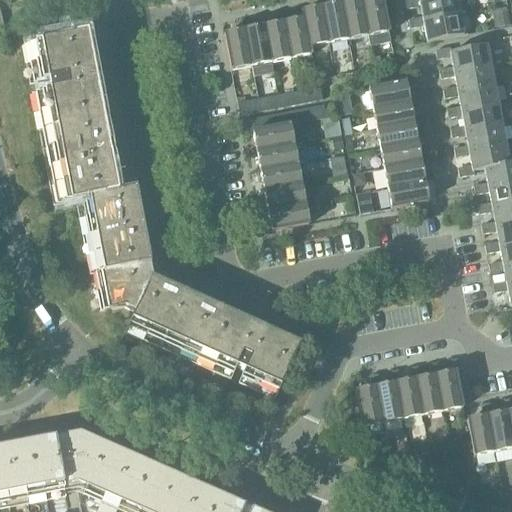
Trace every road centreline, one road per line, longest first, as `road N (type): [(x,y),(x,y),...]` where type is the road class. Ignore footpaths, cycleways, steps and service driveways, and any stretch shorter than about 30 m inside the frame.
road 1 (residential): [(117,24),(164,10),(180,23),(227,292)]
road 2 (residential): [(227,292),(161,263),(117,24)]
road 3 (residential): [(456,328),(436,249),(227,292)]
road 4 (residential): [(293,457),(81,365)]
road 5 (residential): [(81,365),(34,295),(0,187)]
road 6 (residential): [(227,292),(339,350)]
